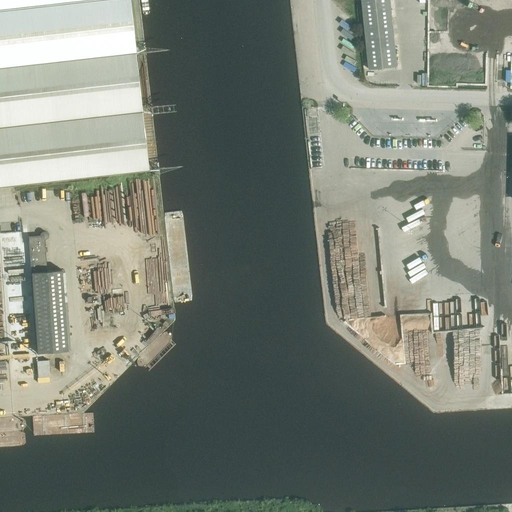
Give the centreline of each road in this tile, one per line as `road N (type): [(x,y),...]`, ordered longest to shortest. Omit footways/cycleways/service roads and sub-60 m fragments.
road 1 (unknown): [(332,95),(326,240),(330,286),(346,328),(431,402),(511,400)]
road 2 (unclassified): [(511,99),(332,95),(323,0)]
